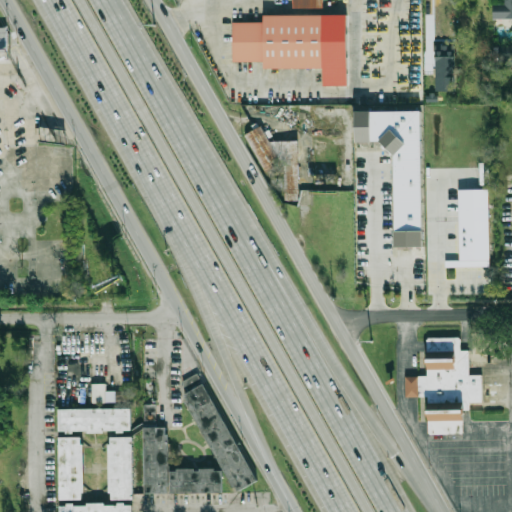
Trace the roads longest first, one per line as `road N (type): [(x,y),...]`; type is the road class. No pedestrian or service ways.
road 1 (motorway): [(370,511),(82,0)]
road 2 (primary): [(445,511),(158,0)]
road 3 (primary): [(6,0),(271,468)]
road 4 (motorway): [(175,225),(342,511)]
road 5 (motorway): [(433,511),(332,357),(256,261)]
road 6 (motorway): [(396,511),(256,261)]
road 7 (motorway): [(175,225),(271,468)]
road 8 (motorway): [(57,0),(175,225)]
road 9 (motorway): [(256,261),(151,78)]
road 10 (residential): [(0,320),(183,318)]
road 11 (residential): [(336,315),(511,313)]
